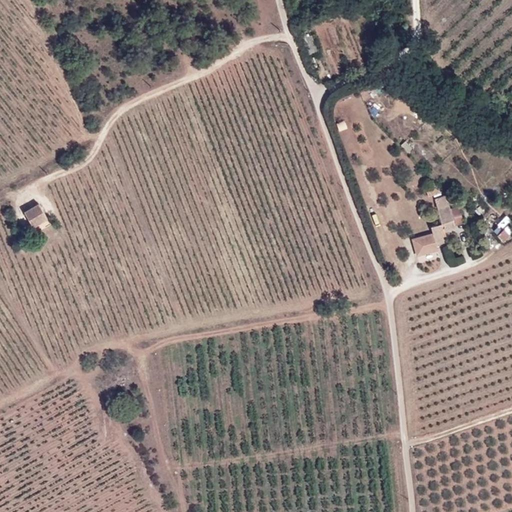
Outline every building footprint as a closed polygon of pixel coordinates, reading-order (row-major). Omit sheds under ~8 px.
[(312,31),(302,35),(309,53),(318,50),(312,31)] [(366,86),(360,88),(365,99),(370,97),(366,86)] [(432,185),(426,187),(429,196),(440,192),(432,185)] [(434,233),(414,239),(419,255),(439,249),(438,247),(437,242),(448,239),(445,231),(456,227),(455,225),(452,212),(447,195),(436,198),(443,223),(432,226),(434,233)] [(48,218),(39,203),(25,211),(34,226),(48,218)] [(460,210),(452,212),(455,225),(464,223),(460,210)] [(505,229),(499,234),(505,239),(510,234),(505,229)]
